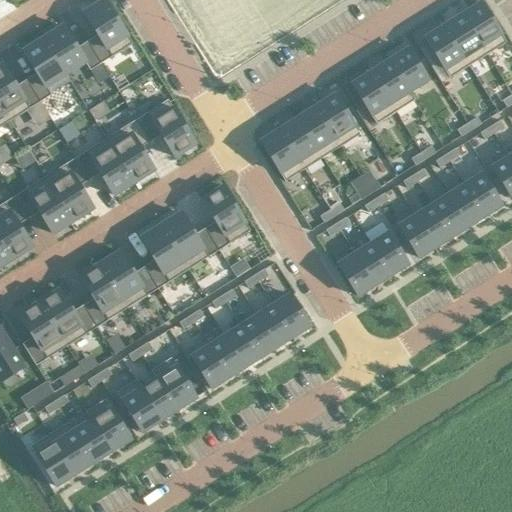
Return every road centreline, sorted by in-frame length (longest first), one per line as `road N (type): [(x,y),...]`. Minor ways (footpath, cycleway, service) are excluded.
road 1 (residential): [(0,295),(233,148)]
road 2 (residential): [(372,365),(142,511)]
road 3 (residential): [(233,148),(372,365)]
road 4 (residential): [(219,125),(421,0)]
road 5 (residential): [(511,278),(372,365)]
road 6 (residential): [(140,0),(219,125)]
